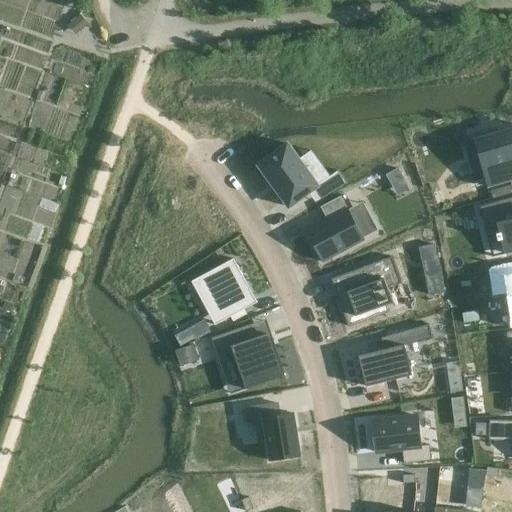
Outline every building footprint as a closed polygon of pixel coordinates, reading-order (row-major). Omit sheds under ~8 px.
[(478,137),(475,138),(489,187),(511,180),(511,126),(496,132),(495,127),(477,132),(478,137)] [(287,143),(258,164),(270,181),(269,182),(275,191),(277,190),(289,207),(318,186),(287,143)] [(337,170),(320,182),(329,194),(346,183),(337,170)] [(326,219),(305,230),(322,262),(364,239),(340,196),(320,207),(326,219)] [(511,196),(480,206),(484,219),(496,216),(504,253),(511,251),(511,196)] [(361,286),(337,295),(348,326),(389,311),(381,290),(401,283),(392,256),(355,270),(361,286)] [(233,259),(194,279),(207,303),(210,301),(217,313),(226,308),(233,321),(246,314),(239,301),(249,295),(239,276),(242,275),(233,259)] [(511,266),(496,269),(499,287),(511,284),(511,266)] [(384,349),(358,355),(366,387),(412,375),(405,345),(432,339),(429,324),(381,338),(384,349)] [(248,326),(212,338),(218,354),(233,349),(246,388),(284,375),(269,333),(252,339),(248,326)] [(293,413),(278,415),(275,402),(244,408),(246,423),(263,420),(269,460),(299,456),(293,413)] [(417,416),(372,420),(376,452),(402,449),(403,463),(431,460),(429,445),(420,446),(417,416)] [(511,420),(489,420),(488,440),(511,440),(511,420)] [(475,465),(474,473),(486,475),(487,467),(475,465)] [(487,467),(486,475),(497,477),(499,469),(487,467)] [(415,474),(403,475),(403,483),(415,482),(415,474)] [(415,482),(403,483),(403,491),(415,490),(415,482)] [(249,497),(241,500),(245,511),(253,508),(249,497)]
